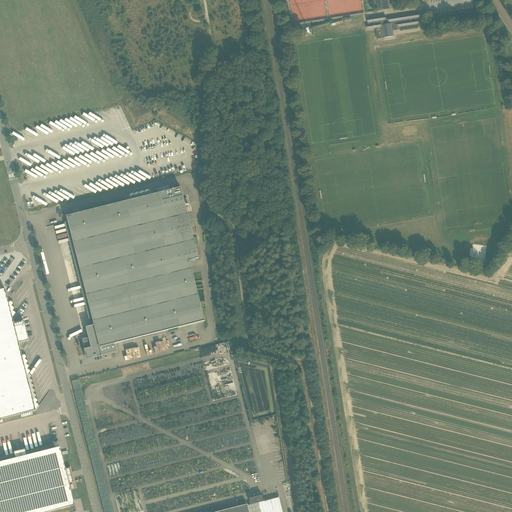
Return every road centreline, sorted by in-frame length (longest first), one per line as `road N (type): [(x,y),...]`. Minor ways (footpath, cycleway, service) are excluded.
road 1 (track): [(115,511),(84,389),(283,496)]
road 2 (track): [(84,389),(229,353),(264,490)]
road 3 (unknown): [(6,152),(104,127),(123,129),(137,149),(130,161),(15,189)]
road 4 (track): [(360,511),(320,258)]
road 5 (track): [(204,0),(214,67),(208,206),(236,225)]
road 6 (track): [(236,225),(262,240),(285,237),(306,361)]
road 7 (track): [(236,225),(248,342),(306,361)]
road 8 (tertiary): [(29,244),(70,408)]
road 9 (track): [(306,361),(331,511)]
road 10 (track): [(99,448),(244,412)]
road 11 (track): [(107,479),(252,443)]
road 12 (track): [(103,463),(248,427)]
road 13 (track): [(95,432),(240,396)]
road 14 (track): [(111,494),(256,458)]
road 15 (track): [(142,503),(260,474)]
road 16 (tertiary): [(0,126),(29,244)]
